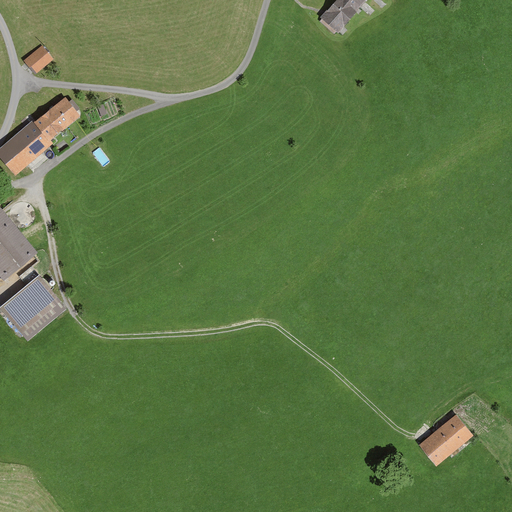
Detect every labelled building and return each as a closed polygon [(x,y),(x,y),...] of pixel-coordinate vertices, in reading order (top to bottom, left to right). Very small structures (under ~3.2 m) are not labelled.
[(355,7),(347,0),(336,0),(318,20),(332,33),(352,11),(355,7)] [(347,0),(355,7),(352,11),(353,12),(363,0),(347,0)] [(25,61),(38,74),(54,60),(42,46),(25,61)] [(81,116),(66,98),(35,122),(34,121),(0,149),(0,158),(6,165),(16,177),(53,143),(51,140),(81,116)] [(0,276),(4,282),(38,253),(1,208),(0,208),(0,276)] [(39,275),(0,308),(0,309),(27,342),(67,310),(39,275)] [(420,445),(434,463),(470,433),(456,415),(420,445)]
